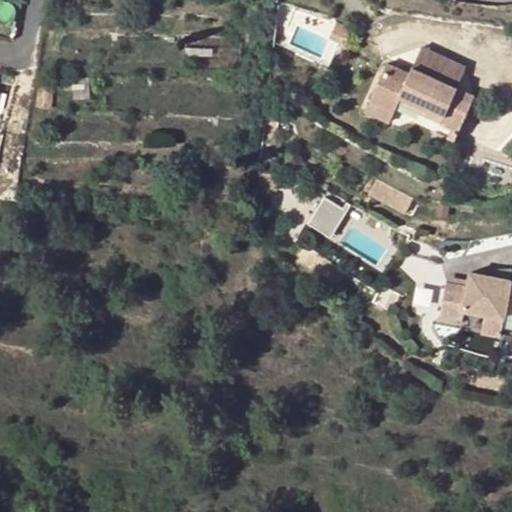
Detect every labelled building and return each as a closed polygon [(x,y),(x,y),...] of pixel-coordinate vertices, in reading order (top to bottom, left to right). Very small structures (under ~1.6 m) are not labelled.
[(464,66),(420,48),(412,68),(422,72),(456,86),(464,66)] [(385,62),(370,101),(393,111),(399,100),(442,118),(440,122),(459,129),(466,113),(474,93),(456,86),(422,72),(417,81),(407,76),(409,72),(385,62)] [(412,68),(409,72),(407,76),(417,81),(422,72),(412,68)] [(55,85),(41,84),(39,107),(53,108),(55,85)] [(393,111),(370,101),(366,111),(388,121),(393,111)] [(468,289),(447,284),(441,315),(462,319),(464,312),(485,316),(503,320),(506,313),(511,314),(511,289),(511,284),(511,283),(471,275),(468,289)] [(503,320),(485,316),(481,334),(501,339),(503,320)]
